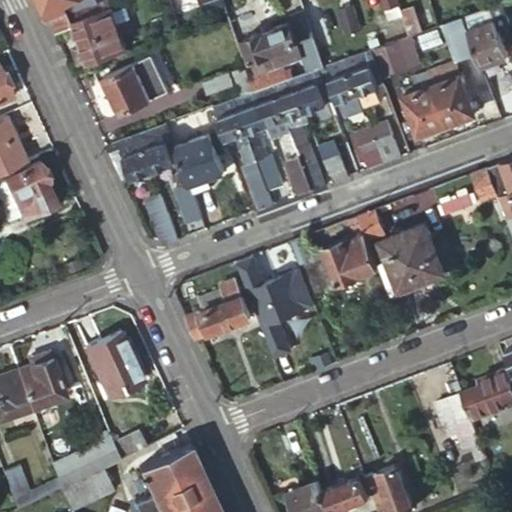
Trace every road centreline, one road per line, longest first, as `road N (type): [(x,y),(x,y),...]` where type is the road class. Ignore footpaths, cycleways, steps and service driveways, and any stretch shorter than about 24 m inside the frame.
road 1 (residential): [(511,133),(135,273)]
road 2 (residential): [(511,316),(206,433)]
road 3 (tertiary): [(12,0),(135,273)]
road 4 (tertiary): [(135,273),(206,433)]
road 5 (residential): [(135,273),(0,322)]
